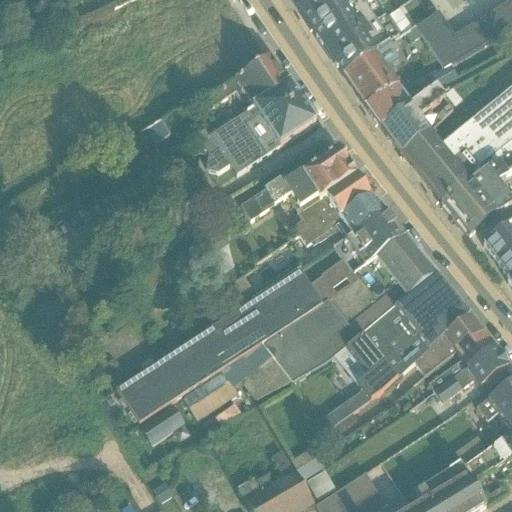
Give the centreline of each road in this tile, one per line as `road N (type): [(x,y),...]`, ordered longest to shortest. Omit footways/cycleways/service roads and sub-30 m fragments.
road 1 (tertiary): [(511,331),(261,0)]
road 2 (unknown): [(357,134),(228,198),(71,250)]
